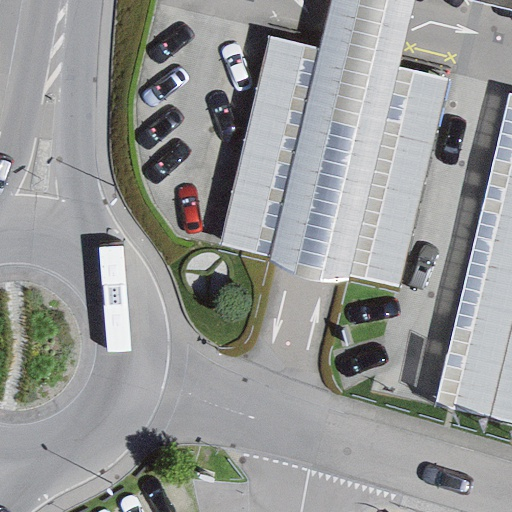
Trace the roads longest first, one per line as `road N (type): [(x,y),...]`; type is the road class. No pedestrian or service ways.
road 1 (unknown): [(260,425),(366,10)]
road 2 (unclassified): [(511,505),(128,384)]
road 3 (secondary): [(87,247),(51,34)]
road 4 (secondary): [(128,384),(134,324),(125,295),(87,247)]
road 5 (secondary): [(51,34),(0,174)]
road 6 (unknown): [(511,39),(366,10)]
road 7 (secondary): [(41,461),(95,434),(128,384)]
